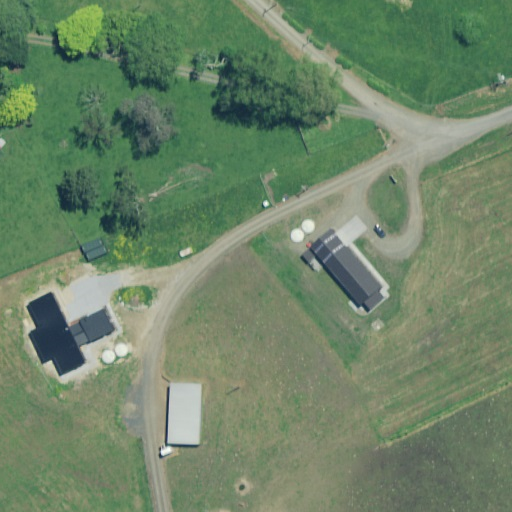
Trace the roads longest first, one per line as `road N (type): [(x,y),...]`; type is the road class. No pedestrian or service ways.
road 1 (track): [(162,511),(147,395),(167,308),(203,262),(254,224),(417,149)]
road 2 (unknown): [(395,130),(0,44)]
road 3 (track): [(249,0),(417,149)]
